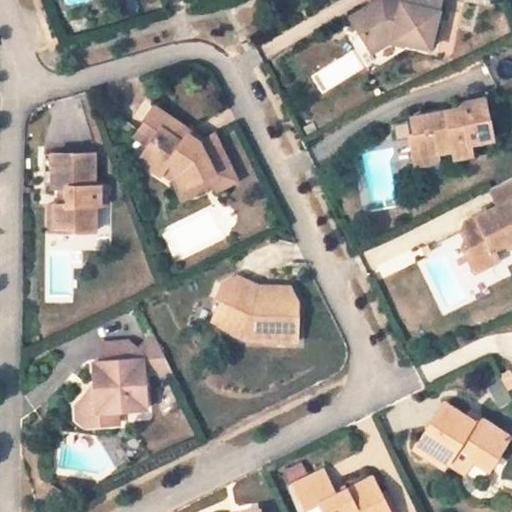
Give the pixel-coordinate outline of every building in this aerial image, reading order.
[(384,33),(433,44),(443,0),(363,0),(354,4),(361,19),(355,29),(362,43),(371,38),(384,33)] [(345,9),(355,29),(361,19),(354,4),(345,9)] [(511,53),(497,59),(507,84),(511,82),(511,53)] [(413,156),(453,148),(454,155),(472,152),(471,142),(493,139),(486,96),(462,100),(463,107),(447,110),(448,114),(439,116),(438,111),(412,116),(415,132),(410,133),(413,156)] [(169,163),(182,173),(190,186),(211,176),(215,184),(219,192),(239,182),(216,136),(201,144),(188,134),(191,130),(156,108),(141,131),(153,139),(148,147),(139,160),(160,174),(169,163)] [(135,139),(148,147),(153,139),(141,131),(135,139)] [(414,164),(454,155),(453,148),(413,156),(414,164)] [(43,154),(42,172),(52,172),(53,154),(43,154)] [(108,206),(108,188),(96,187),(96,173),(97,154),(53,154),(52,172),(52,187),(61,186),(70,186),(69,205),(60,204),(56,204),(56,226),(77,226),(77,232),(95,232),(95,206),(108,206)] [(172,182),(178,193),(182,200),(215,184),(211,176),(190,186),(182,173),(169,163),(160,174),(172,182)] [(493,248),(507,241),(510,246),(511,244),(511,177),(488,189),(497,207),(465,222),(463,232),(467,239),(464,247),(477,269),(498,259),(493,248)] [(69,205),(70,186),(61,186),(60,204),(69,205)] [(47,204),(47,226),(56,226),(56,204),(47,204)] [(288,290),(257,289),(238,280),(218,290),(214,300),(220,304),(210,324),(248,339),(295,341),(296,304),(288,290)] [(92,366),(95,396),(91,402),(82,403),(74,412),(75,424),(85,432),(104,430),(102,418),(119,416),(146,412),(142,372),(157,370),(170,368),(155,338),(145,338),(135,352),(122,342),(99,344),(101,365),(92,366)] [(170,368),(157,370),(157,379),(174,376),(170,368)] [(444,405),(415,450),(445,469),(449,463),(464,472),(473,459),(489,470),(510,437),(484,421),(475,424),(468,420),(444,405)] [(484,421),(472,413),(468,420),(475,424),(484,421)] [(104,430),(121,428),(119,416),(102,418),(104,430)] [(325,469),(296,484),(301,496),(331,483),(325,469)] [(392,511),(374,475),(336,492),(331,483),(301,496),(308,509),(322,502),(326,511),(392,511)]
